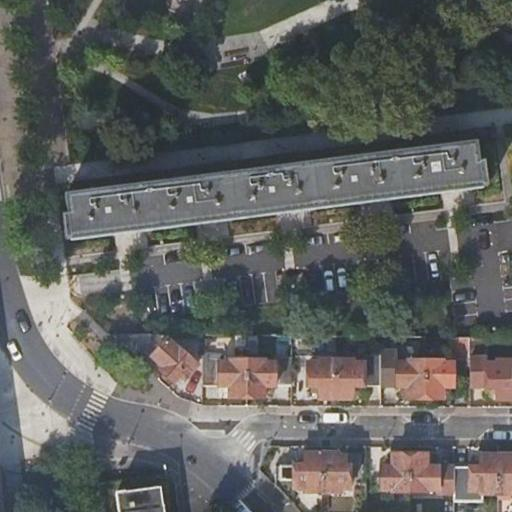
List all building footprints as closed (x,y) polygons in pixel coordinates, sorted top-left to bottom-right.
[(483,184),(477,139),(414,147),(253,169),(98,189),(66,193),(71,238),(483,184)] [(112,321),(128,333),(138,320),(122,308),(112,321)] [(128,333),(111,333),(127,348),(146,348),(146,333),(128,333)] [(424,360),(424,398),(442,399),(443,394),(443,387),(450,387),(454,387),(454,364),(470,364),(470,355),(470,336),(451,335),(450,363),(443,363),(443,361),(424,360)] [(179,348),(167,337),(153,353),(164,363),(161,367),(174,379),(185,368),(188,371),(197,361),(180,346),(179,348)] [(228,397),(246,397),(246,360),(228,360),(228,363),(217,362),(217,352),(201,352),(201,385),(221,385),(228,385),(228,393),(228,397)] [(360,385),(380,386),(380,363),(380,355),(363,355),(363,364),(352,363),(352,361),(335,361),(335,397),(352,398),(352,393),(352,385),(360,385)] [(497,398),(511,398),(511,361),(497,361),(497,365),(485,365),(485,355),(470,355),(470,364),(470,386),(489,387),(497,387),(497,394),(497,398)] [(271,385),(290,385),(291,363),(263,363),(263,360),(246,360),(246,397),(263,397),(264,392),(264,385),(271,385)] [(318,397),(335,397),(335,361),(317,360),(317,363),(307,362),(306,386),(310,386),(318,386),(318,394),(318,397)] [(407,398),(424,398),(424,360),(408,360),(407,364),(380,363),(380,386),(400,386),(407,386),(407,393),(407,398)] [(359,394),(360,385),(352,385),(352,393),(359,394)] [(411,492),(411,454),(393,454),(393,459),(393,467),(385,467),(383,467),(382,488),(394,488),(393,491),(411,492)] [(429,455),(411,454),(411,492),(429,492),(429,489),(454,489),(454,467),(436,467),(429,467),(429,460),(429,455)] [(511,454),(499,455),(499,492),(511,491),(511,454)] [(279,466),(280,488),(294,501),(294,488),(304,488),(304,491),(322,491),(322,455),(304,455),(304,459),(304,467),(297,467),(279,466)] [(340,455),(322,455),(322,491),(340,491),(340,487),(350,487),(351,466),(349,466),(340,466),(340,457),(340,455)] [(472,467),(454,467),(454,489),(453,501),(483,501),(483,492),(499,492),(499,455),(480,455),(480,459),(480,467),(472,467)] [(349,458),(340,457),(340,466),(349,466),(349,458)] [(393,467),(393,459),(385,458),(385,467),(393,467)] [(473,459),(472,467),(480,467),(480,459),(473,459)] [(121,511),(164,511),(162,486),(119,491),(121,511)]
